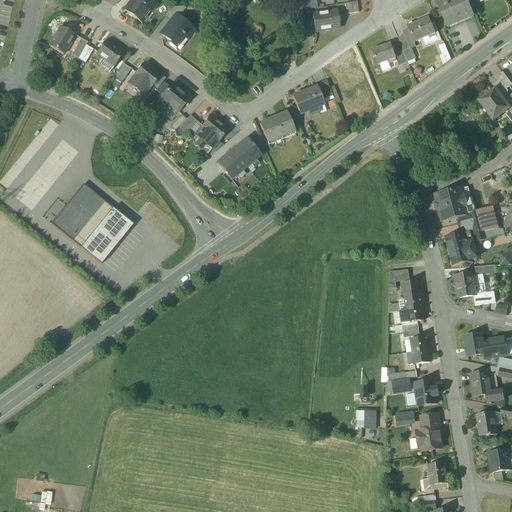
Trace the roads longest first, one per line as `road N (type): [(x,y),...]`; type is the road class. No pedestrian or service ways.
road 1 (residential): [(384,17),(243,112),(222,106),(102,13)]
road 2 (secondary): [(220,248),(0,409)]
road 3 (residential): [(15,90),(80,113),(127,143),(165,175),(220,248)]
road 4 (secondary): [(386,125),(220,248)]
road 5 (residential): [(467,486),(442,311)]
road 6 (secondary): [(511,32),(386,125)]
road 7 (residential): [(442,311),(414,191)]
